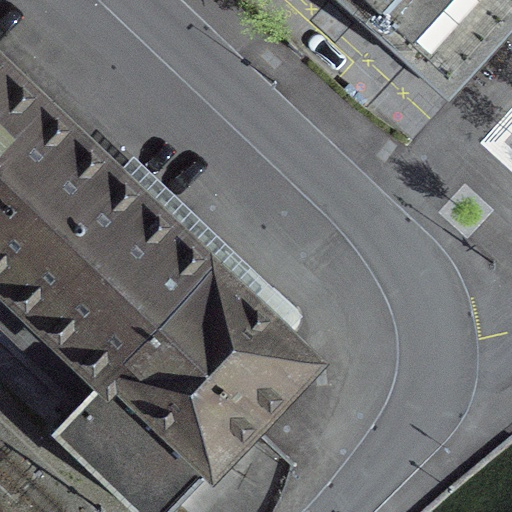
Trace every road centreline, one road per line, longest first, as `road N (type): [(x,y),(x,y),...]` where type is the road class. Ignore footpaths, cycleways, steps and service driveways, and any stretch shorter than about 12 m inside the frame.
road 1 (residential): [(133,0),(410,253),(438,308)]
road 2 (residential): [(332,511),(426,401),(442,340),(438,308)]
